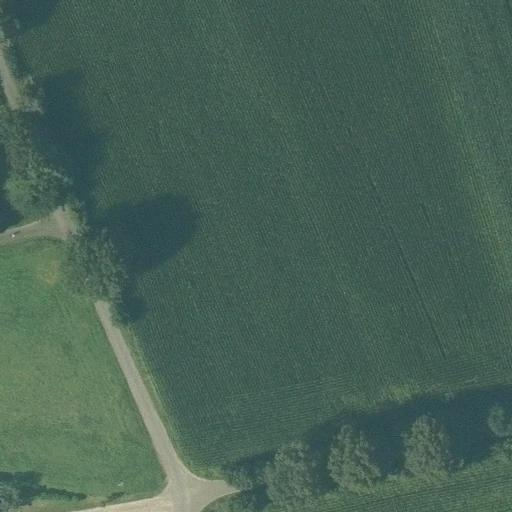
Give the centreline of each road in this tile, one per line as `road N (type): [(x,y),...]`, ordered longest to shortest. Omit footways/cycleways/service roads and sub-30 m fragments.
road 1 (unclassified): [(0,79),(190,497)]
road 2 (unclassified): [(511,429),(190,497)]
